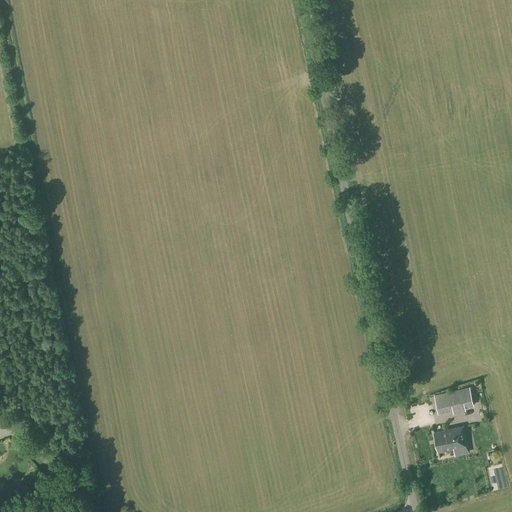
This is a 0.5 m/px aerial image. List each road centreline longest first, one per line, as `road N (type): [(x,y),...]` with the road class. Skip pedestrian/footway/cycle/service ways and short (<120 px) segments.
road 1 (unclassified): [(413,511),(299,0)]
road 2 (track): [(101,511),(1,0)]
road 3 (unclassified): [(97,511),(0,413)]
